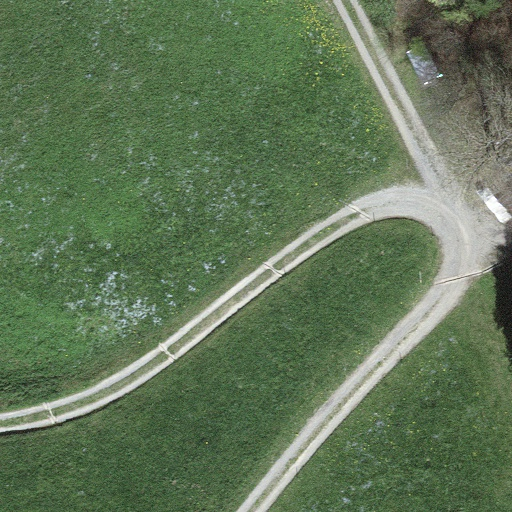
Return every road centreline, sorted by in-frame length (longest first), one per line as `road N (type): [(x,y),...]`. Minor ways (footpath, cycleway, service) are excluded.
road 1 (track): [(0,425),(69,403),(168,353),(280,251),(368,204),(421,205),(455,238),(457,275),(433,314),(243,511)]
road 2 (track): [(343,0),(428,155),(421,205)]
